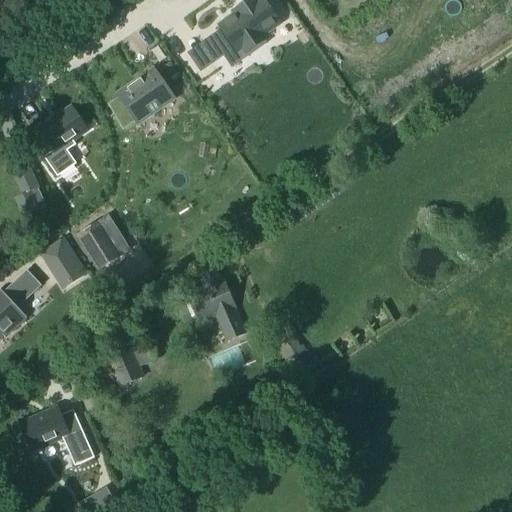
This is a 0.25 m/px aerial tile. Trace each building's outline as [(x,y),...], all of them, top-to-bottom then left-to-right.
[(8,0),(0,0),(0,25),(18,13),(8,0)] [(226,35),(203,51),(213,65),(223,58),(235,50),(237,53),(242,50),(246,55),(265,42),(265,41),(262,36),(279,25),(262,0),(257,3),(255,0),(254,0),(235,13),(237,17),(221,28),(222,30),(226,35)] [(154,71),(117,96),(138,125),(174,100),(154,71)] [(71,109),(40,130),(54,152),(44,159),(57,179),(76,166),(67,152),(76,146),(72,142),(87,132),(86,130),(71,109)] [(26,161),(10,168),(23,196),(39,189),(26,161)] [(98,226),(77,239),(97,271),(118,258),(98,226)] [(64,242),(40,257),(53,277),(61,272),(70,286),(86,276),(64,242)] [(246,335),(219,271),(199,280),(203,289),(187,296),(199,326),(216,319),(227,344),(246,335)] [(18,310),(41,288),(27,273),(4,295),(1,292),(0,293),(0,339),(3,337),(5,340),(6,339),(26,320),(27,319),(18,310)] [(288,362),(307,351),(304,346),(301,348),(288,327),(273,337),(288,362)] [(121,389),(143,379),(129,347),(107,356),(121,389)] [(87,413),(104,406),(97,392),(81,399),(87,413)] [(57,407),(17,425),(31,456),(63,442),(75,468),(94,460),(72,412),(61,416),(57,407)] [(108,492),(87,504),(91,511),(109,511),(117,507),(108,492)] [(197,511),(198,511),(188,497),(167,511),(197,511)]
